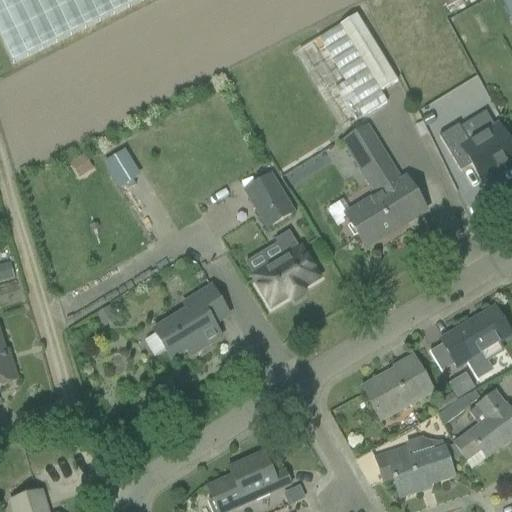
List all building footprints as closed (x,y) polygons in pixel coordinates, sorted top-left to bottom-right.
[(0,0),(0,38),(10,59),(13,64),(105,19),(144,0),(0,0)] [(511,0),(499,0),(511,25),(511,0)] [(355,123),(366,117),(386,104),(380,94),(397,83),(386,64),(357,17),(319,40),(345,85),(335,91),(355,123)] [(421,120),(425,129),(436,124),(431,115),(421,120)] [(415,127),(419,138),(427,135),(422,124),(415,127)] [(511,145),(500,126),(471,144),(460,126),(441,137),(462,173),(473,166),(481,180),(498,170),(499,171),(509,165),(508,164),(511,161),(511,145)] [(346,218),(365,250),(367,249),(365,246),(404,222),(406,225),(425,214),(405,181),(400,184),(366,130),(343,145),(376,199),(346,218)] [(118,191),(140,178),(125,152),(103,165),(118,191)] [(70,164),(80,176),(89,168),(79,156),(70,164)] [(269,230),(295,214),(271,176),(246,191),(269,230)] [(271,307),(288,297),(291,301),(304,293),(302,289),(319,279),(301,249),(300,250),(289,232),(275,240),(283,253),(268,262),(271,267),(254,278),(271,307)] [(8,265),(0,267),(0,283),(3,283),(13,280),(8,265)] [(155,336),(144,343),(154,358),(164,351),(171,362),(201,343),(205,349),(220,339),(210,322),(224,314),(227,318),(228,318),(210,289),(183,306),(187,312),(153,333),(155,336)] [(110,308),(96,316),(104,329),(117,321),(110,308)] [(457,371),(511,337),(494,310),(440,343),(457,371)] [(0,341),(0,407),(0,405),(0,386),(16,382),(10,362),(6,363),(0,341)] [(432,394),(412,359),(393,370),(395,372),(377,382),(377,381),(361,390),(380,423),(432,394)] [(465,376),(447,386),(456,401),(473,390),(465,376)] [(486,395),(481,388),(474,393),(459,400),(438,416),(443,424),(466,408),(467,409),(486,395)] [(494,395),(477,408),(468,414),(477,427),(452,445),(471,471),(511,440),(511,415),(506,408),(505,409),(494,395)] [(421,490),(454,478),(444,449),(411,460),(408,449),(374,459),(382,484),(393,481),(399,500),(422,493),(421,490)] [(269,498),(291,488),(284,472),(273,477),(263,454),(236,466),(238,470),(230,474),(228,469),(227,470),(231,479),(208,489),(208,487),(206,488),(216,511),(228,511),(254,501),(250,492),(264,486),(269,498)] [(288,508),(304,501),(299,488),(282,495),(288,508)] [(45,511),(40,495),(10,504),(12,511),(45,511)]
